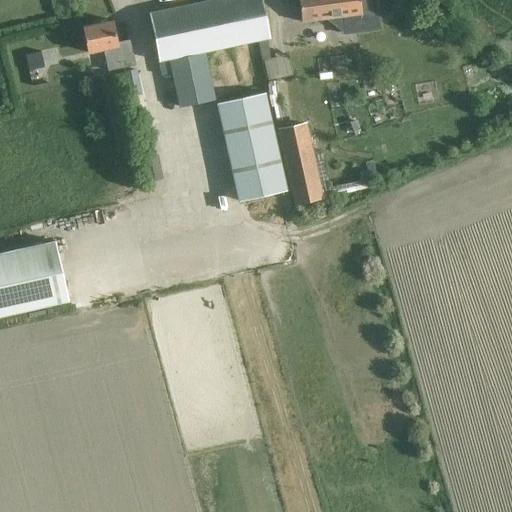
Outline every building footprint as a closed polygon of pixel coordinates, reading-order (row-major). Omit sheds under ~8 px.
[(268,36),(259,0),(208,0),(147,14),(161,74),(172,72),(179,106),(214,97),(203,51),(268,36)] [(296,0),(299,20),(359,12),(357,0),(296,0)] [(82,27),(87,54),(103,52),(107,71),(135,65),(129,39),(117,41),(113,20),(82,27)] [(120,72),(127,101),(142,97),(136,69),(120,72)] [(288,186),(264,89),(217,101),(241,198),(288,186)] [(278,130),(294,204),(322,198),(305,124),(278,130)] [(141,157),(146,181),(158,179),(153,155),(141,157)] [(0,311),(65,297),(53,239),(0,250),(0,311)]
